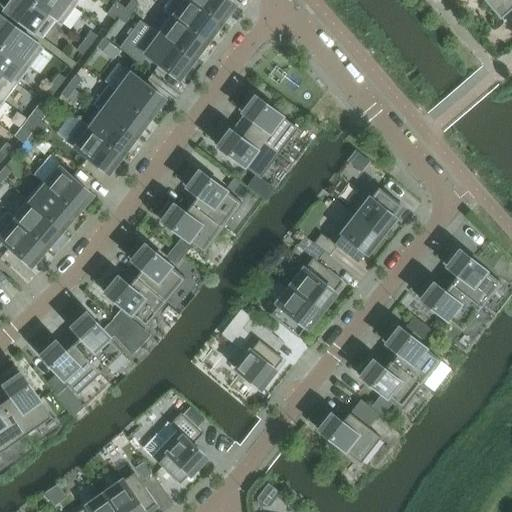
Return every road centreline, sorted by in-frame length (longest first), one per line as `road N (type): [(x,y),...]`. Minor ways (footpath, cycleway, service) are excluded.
road 1 (residential): [(280,9),(429,179),(442,209),(226,504)]
road 2 (residential): [(0,343),(83,264),(280,9)]
